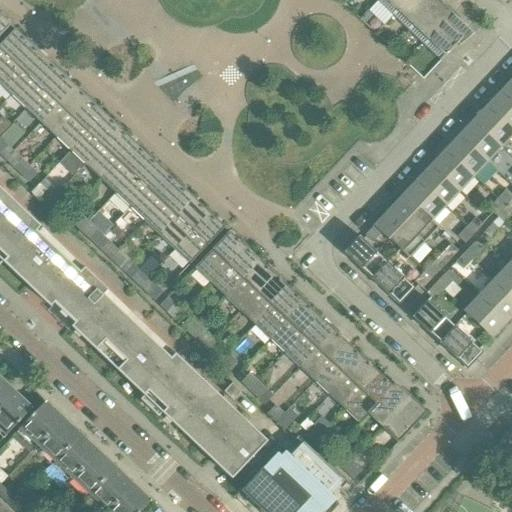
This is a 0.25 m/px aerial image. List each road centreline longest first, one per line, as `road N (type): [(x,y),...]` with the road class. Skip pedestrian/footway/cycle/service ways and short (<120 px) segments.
road 1 (residential): [(468,403),(312,261),(511,48)]
road 2 (residential): [(207,511),(0,317)]
road 3 (residential): [(369,511),(468,403)]
